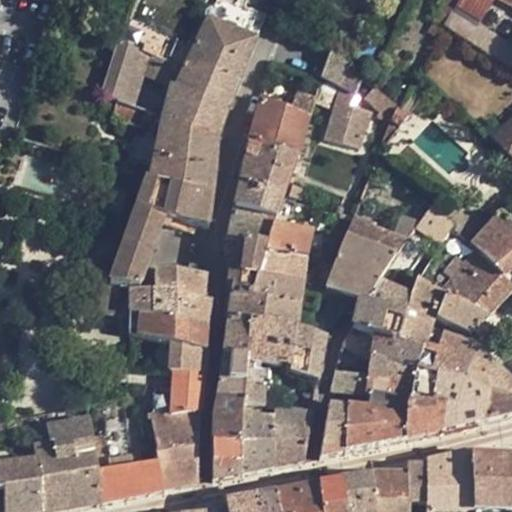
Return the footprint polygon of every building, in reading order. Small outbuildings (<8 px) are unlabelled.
[(265,16),(220,0),(218,0),(195,50),(126,16),(120,34),(118,41),(111,62),(138,74),(144,52),(147,45),(175,57),(168,74),(180,82),(176,91),(172,89),(164,118),(163,121),(217,141),(255,42),(265,16)] [(444,0),(433,23),(443,29),(443,28),(455,9),(460,0),(444,0)] [(511,0),(460,0),(455,9),(479,25),(496,0),(511,9),(511,42),(510,45),(511,46),(511,0)] [(455,9),(443,28),(511,74),(511,46),(510,45),(479,25),(455,9)] [(433,23),(427,33),(437,40),(443,29),(433,23)] [(175,57),(147,45),(144,52),(138,74),(143,76),(164,85),(168,74),(175,57)] [(336,60),(329,56),(321,77),(323,78),(339,88),(351,69),(336,60)] [(111,62),(100,96),(118,102),(117,104),(133,109),(143,76),(138,74),(111,62)] [(371,113),(349,108),(355,96),(363,80),(351,69),(339,88),(340,89),(325,141),(359,151),(365,131),(366,131),(371,113)] [(172,89),(176,91),(180,82),(168,74),(164,85),(172,89)] [(296,94),(290,111),(310,119),(318,95),(303,89),(300,96),(296,94)] [(396,110),(374,89),(365,100),(379,112),(377,118),(391,123),(396,110)] [(383,143),(387,146),(422,100),(409,93),(402,105),(396,110),(391,123),(383,143)] [(290,111),(261,99),(248,148),(245,161),(234,210),(227,243),(229,243),(239,244),(239,242),(267,247),(273,227),(274,227),(276,221),(282,201),(296,159),(298,160),(310,119),(290,111)] [(133,109),(117,104),(113,119),(141,127),(145,113),(133,109)] [(164,118),(145,113),(141,127),(161,131),(163,121),(164,118)] [(217,141),(163,121),(161,131),(150,180),(212,194),(217,141)] [(511,125),(494,144),(503,154),(511,164),(511,125)] [(212,194),(150,180),(148,180),(136,211),(164,220),(172,222),(174,222),(194,226),(207,230),(212,194)] [(288,198),(300,201),(304,191),(292,187),(288,198)] [(316,211),(282,201),(276,221),(274,227),(311,231),(316,211)] [(455,202),(439,216),(439,217),(453,229),(453,230),(471,249),(476,254),(502,280),(502,279),(511,271),(511,202),(501,215),(488,229),(472,211),(468,216),(455,202)] [(431,210),(418,226),(407,243),(396,257),(365,304),(405,317),(411,296),(392,288),(399,274),(406,278),(433,240),(440,246),(441,247),(453,230),(453,229),(439,217),(431,210)] [(164,220),(136,211),(123,245),(109,285),(129,288),(140,289),(152,254),(162,225),(164,220)] [(407,243),(350,222),(344,239),(396,257),(407,243)] [(274,227),(273,227),(267,247),(265,256),(306,260),(310,241),(311,231),(274,227)] [(441,247),(419,282),(441,294),(443,295),(446,297),(453,301),(445,326),(469,337),(487,319),(511,292),(511,288),(502,279),(502,280),(476,254),(471,249),(453,230),(441,247)] [(396,257),(344,239),(335,263),(326,288),(325,291),(359,301),(365,304),(396,257)] [(330,243),(310,241),(306,260),(325,262),(330,243)] [(232,299),(231,306),(229,320),(249,323),(252,301),(258,280),(265,256),(267,247),(239,242),(239,244),(237,255),(237,259),(233,287),(232,299)] [(239,244),(229,243),(227,254),(237,255),(239,244)] [(306,260),(265,256),(258,280),(302,285),(304,274),(306,260)] [(237,259),(230,258),(227,287),(233,287),(237,259)] [(176,272),(156,271),(155,293),(129,291),(129,314),(176,321),(179,272),(176,272)] [(190,274),(179,272),(176,321),(207,325),(210,305),(203,304),(204,295),(206,276),(190,274)] [(312,275),(304,274),(302,285),(311,287),(312,275)] [(302,285),(258,280),(252,301),(299,307),(302,285)] [(405,317),(398,345),(409,347),(423,351),(433,321),(438,308),(443,295),(441,294),(419,282),(418,282),(411,296),(405,317)] [(122,289),(99,287),(96,314),(119,317),(122,289)] [(438,308),(433,321),(445,326),(453,301),(446,297),(443,295),(438,308)] [(299,307),(252,301),(249,323),(295,329),(296,327),(297,328),(299,307)] [(365,304),(359,301),(352,329),(374,337),(398,345),(405,317),(365,304)] [(176,321),(129,314),(129,337),(176,346),(205,352),(207,325),(176,321)] [(249,323),(229,320),(223,357),(247,358),(249,323)] [(295,329),(249,323),(247,358),(245,385),(243,403),(243,408),(266,409),(269,369),(291,372),(295,329)] [(326,338),(297,328),(296,327),(295,329),(291,372),(291,376),(318,384),(322,361),(326,338)] [(374,337),(352,329),(342,348),(370,359),(390,367),(415,374),(423,351),(409,347),(398,345),(374,337)] [(436,354),(423,351),(415,374),(448,384),(460,387),(475,349),(462,345),(442,338),(436,354)] [(205,352),(176,346),(175,352),(189,354),(188,365),(184,364),(184,374),(174,373),(173,386),(171,415),(171,417),(201,415),(205,352)] [(511,386),(498,372),(475,349),(460,387),(486,394),(487,395),(511,401),(511,386)] [(247,358),(223,357),(216,401),(243,403),(245,385),(247,358)] [(384,401),(390,367),(370,359),(367,379),(365,397),(368,398),(384,401)] [(415,374),(390,367),(384,401),(406,404),(415,374)] [(448,384),(415,374),(406,404),(405,416),(404,443),(442,435),(446,406),(448,384)] [(367,379),(334,376),(330,395),(365,397),(367,379)] [(460,387),(448,384),(446,406),(442,435),(479,426),(478,425),(486,394),(460,387)] [(511,401),(487,395),(486,394),(478,425),(508,418),(511,417),(511,401)] [(384,401),(368,398),(367,410),(405,416),(406,404),(384,401)] [(243,403),(216,401),(212,437),(212,445),(241,447),(243,408),(243,403)] [(320,460),(344,455),(346,407),(329,406),(320,460)] [(367,410),(346,407),(344,455),(404,443),(405,416),(367,410)] [(266,409),(243,408),(241,447),(242,476),(275,469),(276,410),(266,409)] [(313,413),(276,410),(275,469),(304,463),(311,429),(313,413)] [(171,415),(150,418),(157,452),(155,452),(158,464),(163,493),(198,486),(198,450),(198,432),(201,415),(171,417),(171,415)] [(89,419),(46,428),(50,445),(34,448),(35,462),(37,462),(41,511),(71,511),(102,506),(98,474),(111,472),(107,450),(95,451),(95,448),(89,419)] [(241,447),(212,445),(212,483),(242,476),(241,447)] [(10,452),(0,453),(0,467),(21,464),(10,452)] [(469,454),(445,460),(447,493),(447,511),(471,511),(469,458),(469,454)] [(471,454),(469,454),(469,458),(471,511),(511,511),(511,459),(473,458),(471,454)] [(133,459),(121,461),(122,470),(134,468),(133,459)] [(447,493),(445,460),(425,465),(425,468),(418,468),(404,469),(404,479),(404,504),(404,507),(407,508),(417,508),(425,508),(426,494),(447,493)] [(111,472),(98,474),(102,506),(125,501),(163,493),(158,464),(134,468),(122,470),(121,461),(110,463),(111,472)] [(0,467),(0,493),(4,493),(4,511),(41,511),(37,462),(35,462),(21,464),(0,467)] [(338,483),(317,487),(320,511),(374,511),(371,479),(338,483)] [(404,479),(371,479),(374,511),(406,511),(407,508),(404,507),(404,504),(404,479)] [(291,492),(273,497),(276,511),(320,511),(317,487),(291,492)] [(426,494),(425,508),(424,511),(447,511),(447,493),(426,494)] [(276,511),(273,497),(251,501),(253,511),(276,511)] [(253,511),(251,501),(225,506),(225,511),(253,511)]
